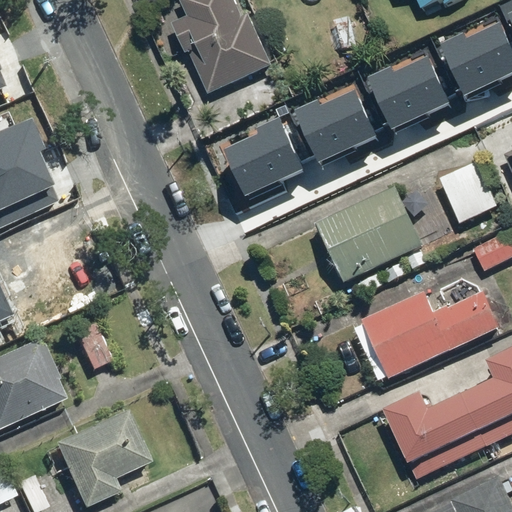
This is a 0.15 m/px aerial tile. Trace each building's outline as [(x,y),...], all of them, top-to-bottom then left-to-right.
[(189,19),(173,27),(186,56),(191,54),(210,98),(273,70),(249,17),(243,20),(234,0),(182,0),(181,1),(189,19)] [(415,0),(421,13),(443,3),(446,9),(465,0),(415,0)] [(506,53),(484,66),(505,102),(511,97),(511,46),(504,51),(506,53)] [(464,74),(427,90),(444,128),(482,111),(464,74)] [(287,165),(278,169),(292,200),(382,159),(385,165),(438,141),(421,103),(400,113),(402,117),(368,132),(367,128),(348,137),(340,119),(328,125),(322,113),(273,136),(287,165)] [(479,165),(441,182),(462,227),(500,210),(479,165)] [(399,191),(318,228),(345,287),(426,250),(399,191)] [(511,232),(473,249),(483,274),(511,262),(511,232)] [(43,237),(0,256),(0,338),(6,336),(2,328),(71,297),(43,237)] [(363,324),(390,383),(502,333),(485,294),(435,317),(426,296),(363,324)] [(96,327),(75,337),(92,371),(113,361),(96,327)] [(38,342),(0,359),(0,433),(66,404),(38,342)] [(386,416),(410,469),(511,422),(511,355),(488,366),(497,385),(431,415),(423,398),(386,416)] [(127,414),(54,447),(83,511),(84,511),(120,496),(115,483),(151,467),(127,414)] [(0,460),(0,504),(16,497),(0,460)] [(35,478),(21,485),(33,511),(49,511),(52,511),(35,478)] [(511,511),(511,504),(501,481),(434,511),(511,511)]
